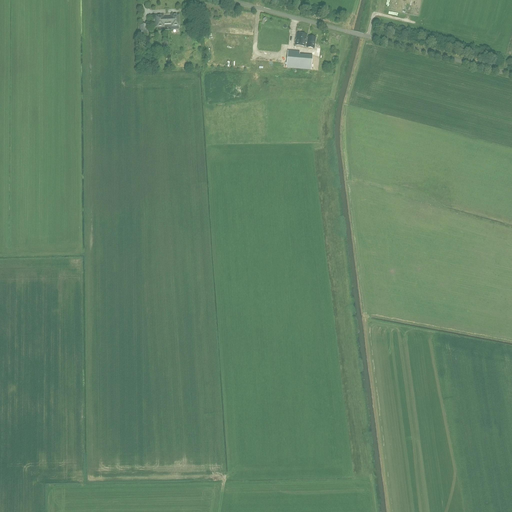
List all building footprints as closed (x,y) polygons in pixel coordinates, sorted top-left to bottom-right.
[(171,17),(168,17),(168,25),(172,25),(172,27),(180,26),(179,15),(171,15),(171,17)] [(168,25),(168,17),(164,18),(164,16),(156,16),(157,27),(165,27),(164,25),(168,25)] [(148,36),(147,25),(139,25),(140,36),(148,36)] [(306,44),(307,38),(306,38),(307,36),(297,34),(296,39),(295,38),(294,40),(296,41),(295,45),(305,47),(305,44),(306,44)] [(308,38),(307,38),(306,44),(307,44),(306,48),(313,49),(315,38),(308,37),(308,38)] [(299,52),(288,51),(287,58),(286,67),(286,68),(311,70),(313,56),(299,54),(299,52)]
